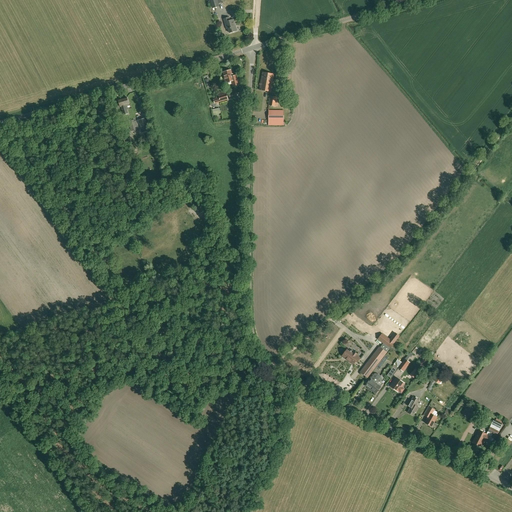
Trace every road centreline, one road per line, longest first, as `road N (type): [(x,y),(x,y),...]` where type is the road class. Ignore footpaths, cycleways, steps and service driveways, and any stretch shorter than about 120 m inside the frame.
road 1 (unclassified): [(511,491),(293,380),(260,352),(248,273),(252,48)]
road 2 (track): [(331,317),(401,260),(511,117)]
road 3 (tertiary): [(252,48),(0,124)]
road 4 (tertiary): [(413,0),(252,48)]
road 5 (track): [(272,364),(262,391),(255,489),(244,511)]
